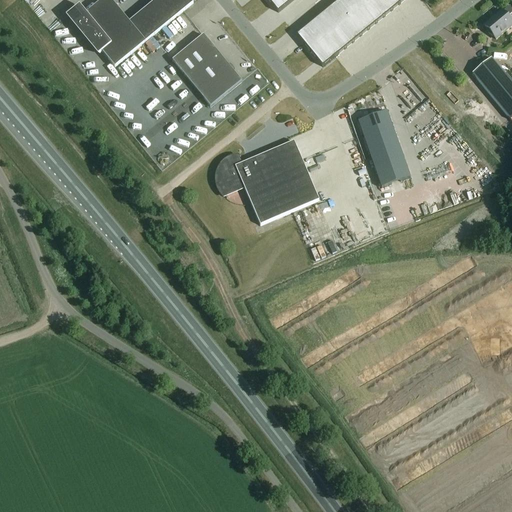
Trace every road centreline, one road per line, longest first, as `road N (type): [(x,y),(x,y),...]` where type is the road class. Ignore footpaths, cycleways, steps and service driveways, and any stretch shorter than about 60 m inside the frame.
road 1 (trunk): [(330,511),(246,395),(0,98)]
road 2 (unclassified): [(0,175),(60,306),(222,413),(301,511)]
road 3 (track): [(373,511),(237,328),(219,281)]
road 4 (unclassified): [(219,281),(161,194),(294,85)]
road 5 (unclassified): [(294,85),(306,100),(323,102),(472,0)]
